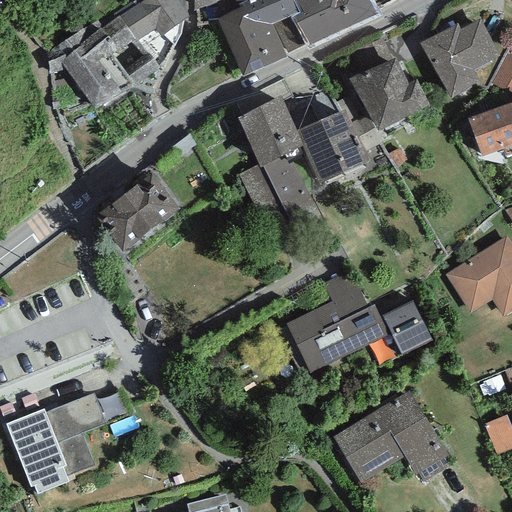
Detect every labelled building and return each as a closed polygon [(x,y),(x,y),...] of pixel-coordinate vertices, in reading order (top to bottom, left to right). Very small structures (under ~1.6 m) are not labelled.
[(136,41),(155,29),(160,37),(189,17),(184,9),(183,0),(134,0),(115,13),(135,39),(136,41)] [(194,0),(195,11),(222,0),(234,0),(236,4),(240,2),(245,0),(194,0)] [(297,13),(291,0),(245,0),(240,2),(242,6),(254,34),(273,26),(272,24),(290,17),(297,13)] [(308,50),(382,15),(373,0),(293,0),(299,12),(297,13),(290,17),(305,45),(308,50)] [(216,18),(243,77),(286,57),(273,26),(254,34),(242,6),(216,18)] [(46,53),(49,74),(52,110),(57,109),(58,116),(91,105),(95,109),(122,92),(134,87),(160,68),(136,41),(135,39),(115,13),(46,53)] [(288,53),(305,45),(290,17),(272,24),(273,26),(288,53)] [(457,24),(420,43),(449,99),(479,83),(473,70),(500,56),(480,19),(460,30),(457,24)] [(511,54),(507,52),(491,83),(511,93),(511,54)] [(395,57),(350,79),(368,115),(376,132),(383,128),(429,105),(416,79),(408,83),(395,57)] [(280,97),(236,117),(259,164),(260,167),(284,156),(304,147),(296,131),(280,97)] [(511,102),(467,118),(481,157),(511,146),(511,102)] [(345,109),(296,131),(304,147),(319,184),(369,162),(364,152),(351,123),(345,109)] [(368,115),(351,123),(364,152),(389,139),(383,128),(376,132),(368,115)] [(259,164),(238,175),(269,236),(317,211),(292,162),(288,164),(284,156),(260,167),(259,164)] [(95,217),(122,253),(179,209),(152,173),(95,217)] [(511,246),(506,236),(445,275),(470,314),(492,300),(503,317),(511,311),(511,246)] [(286,324),(309,372),(388,335),(374,305),(369,307),(351,270),(323,283),(332,302),(286,324)] [(412,301),(382,316),(401,356),(432,341),(412,301)] [(409,391),(333,438),(361,483),(404,456),(416,475),(418,474),(422,481),(448,465),(443,457),(448,455),(409,391)] [(43,409),(6,424),(31,487),(34,486),(37,494),(68,482),(66,476),(94,465),(82,434),(106,424),(93,393),(45,412),(43,409)] [(511,428),(506,415),(483,425),(496,455),(511,448),(511,428)] [(240,511),(239,507),(229,510),(225,495),(187,505),(188,511),(240,511)]
